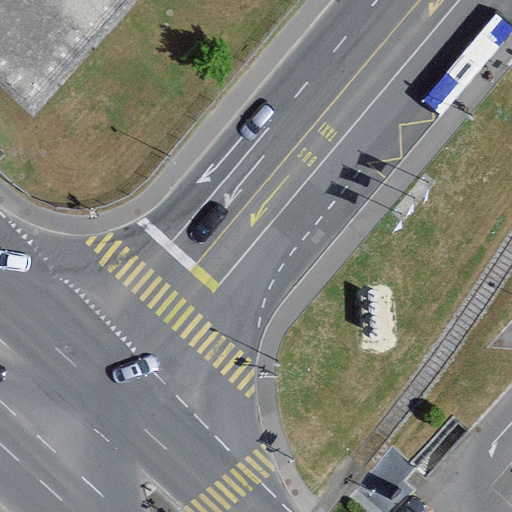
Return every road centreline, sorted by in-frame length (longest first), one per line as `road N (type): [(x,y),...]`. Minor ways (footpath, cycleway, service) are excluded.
road 1 (tertiary): [(111,399),(449,0)]
road 2 (secondary): [(236,511),(111,399)]
road 3 (secondary): [(111,399),(0,296)]
